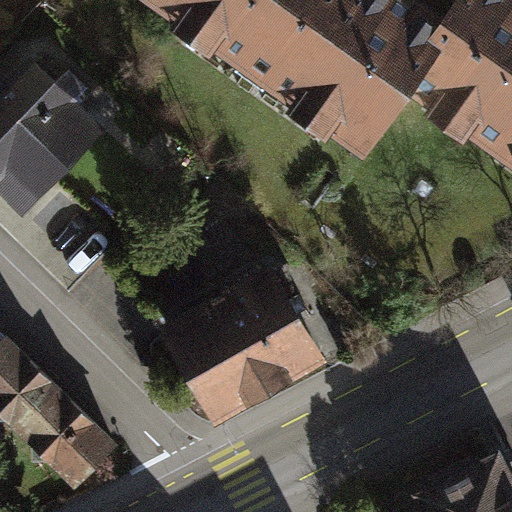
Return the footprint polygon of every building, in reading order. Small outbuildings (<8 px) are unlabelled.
[(425,0),(152,0),(357,144),(399,85),(448,16),(425,0)] [(511,0),(458,0),(448,16),(399,85),(511,162),(511,0)] [(34,60),(0,95),(0,193),(26,219),(110,133),(34,60)] [(217,415),(323,356),(272,264),(166,323),(217,415)] [(2,341),(0,343),(0,409),(75,485),(119,442),(11,333),(2,341)] [(511,511),(511,456),(505,442),(379,509),(380,511),(511,511)]
